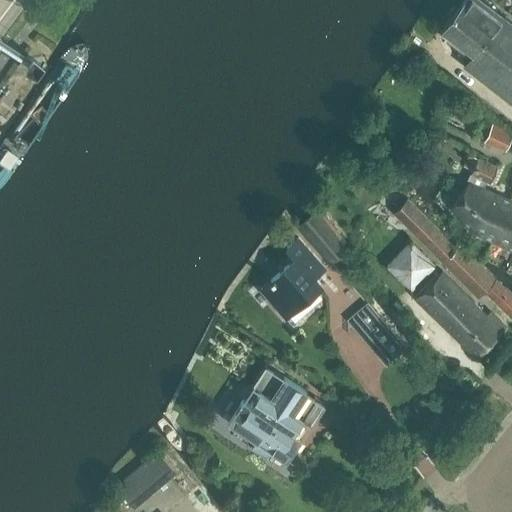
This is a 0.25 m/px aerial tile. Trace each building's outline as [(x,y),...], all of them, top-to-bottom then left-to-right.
[(464,64),(511,100),(511,22),(483,0),(463,0),(442,28),(473,52),(464,64)] [(511,129),(493,120),(485,138),(507,148),(511,136),(511,129)] [(511,200),(484,187),(487,180),(491,181),(498,165),(478,156),(471,172),(467,180),(469,181),(451,206),(472,230),(511,248),(511,200)] [(393,211),(478,296),(485,289),(511,315),(511,313),(511,292),(460,242),(456,246),(438,227),(407,197),(393,211)] [(264,269),(244,287),(262,308),(272,300),(286,316),(322,284),(315,276),(325,266),(299,236),(288,246),(297,257),(272,278),(264,269)] [(490,310),(487,313),(443,269),(416,296),(477,355),(506,325),(490,310)] [(382,316),(368,300),(347,318),(361,334),(382,316)] [(407,346),(395,331),(374,349),(386,364),(407,346)] [(233,413),(229,420),(236,425),(257,440),(252,447),(268,457),(272,450),(287,459),(297,444),(300,440),(293,435),(304,418),(294,411),(308,391),(284,375),(274,368),(260,389),(250,403),(243,398),(233,413)] [(158,450),(117,485),(135,507),(177,471),(158,450)]
